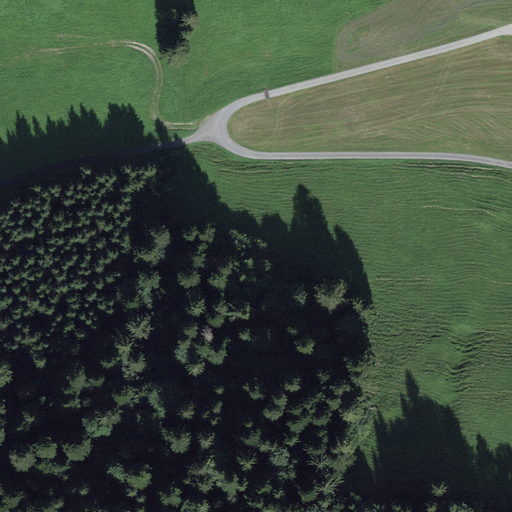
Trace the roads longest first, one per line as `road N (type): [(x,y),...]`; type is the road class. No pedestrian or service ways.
road 1 (unclassified): [(511,26),(260,96),(234,105),(214,125),(221,141),(254,156),(437,157),(511,167)]
road 2 (track): [(0,193),(214,132)]
